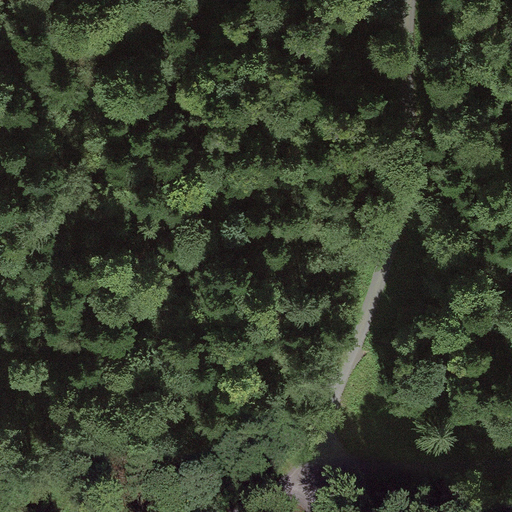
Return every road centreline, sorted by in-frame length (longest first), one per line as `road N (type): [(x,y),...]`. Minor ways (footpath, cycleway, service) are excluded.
road 1 (track): [(410,0),(416,118),(408,178),(314,469)]
road 2 (track): [(511,467),(314,469)]
